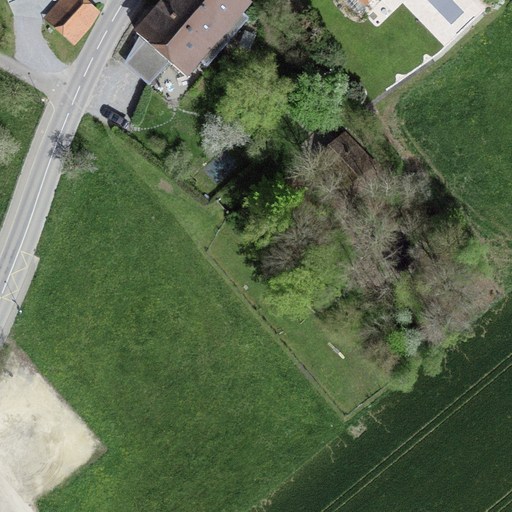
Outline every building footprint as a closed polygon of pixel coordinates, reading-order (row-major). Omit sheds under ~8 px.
[(102,14),(84,0),(59,0),(43,20),(74,47),(102,14)] [(252,6),(245,0),(164,0),(134,34),(138,39),(123,65),(148,87),(168,64),(187,82),(202,65),(207,69),(250,20),(244,15),(252,6)] [(356,0),(365,9),(374,0),(356,0)] [(248,54),(256,39),(244,33),(236,48),(248,54)] [(179,93),(176,77),(159,80),(162,96),(179,93)] [(363,169),(347,152),(330,167),(347,184),(363,169)]
